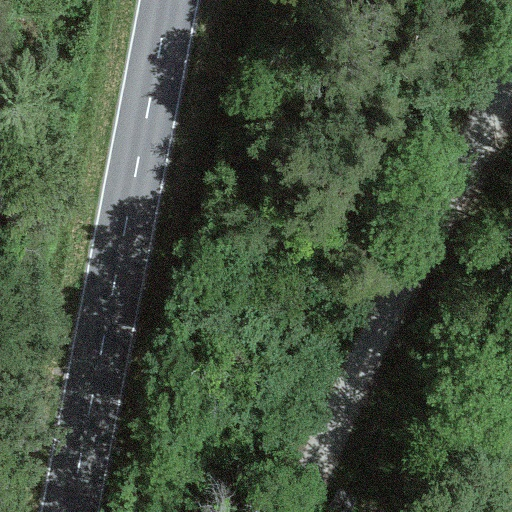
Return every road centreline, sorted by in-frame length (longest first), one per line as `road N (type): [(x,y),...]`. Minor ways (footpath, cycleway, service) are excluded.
road 1 (secondary): [(72,511),(172,0)]
road 2 (unclassified): [(511,60),(297,511)]
